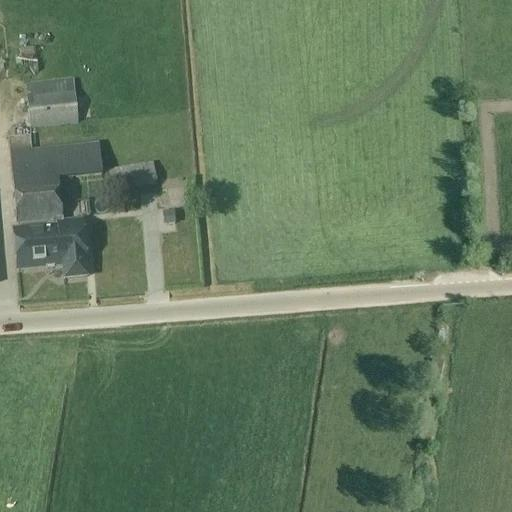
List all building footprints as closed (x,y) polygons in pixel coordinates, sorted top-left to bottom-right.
[(74,95),(26,99),(30,130),(78,125),(74,95)] [(30,140),(8,142),(16,226),(61,222),(59,196),(69,195),(68,181),(101,177),(98,146),(32,154),(30,140)] [(153,165),(105,173),(108,192),(156,185),(153,165)] [(57,228),(12,232),(16,273),(62,268),(64,282),(87,280),(81,223),(57,226),(57,228)] [(425,422),(435,424),(444,365),(434,363),(425,422)]
